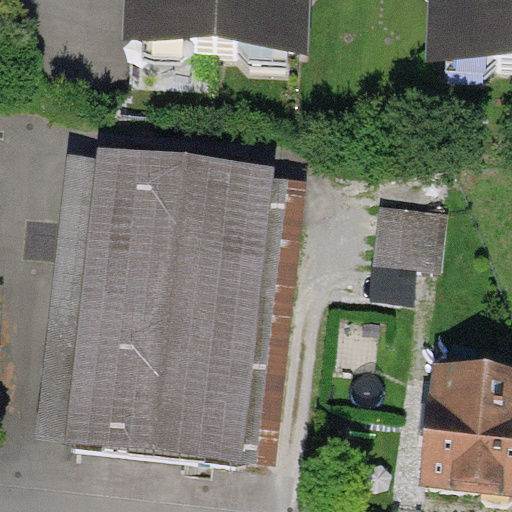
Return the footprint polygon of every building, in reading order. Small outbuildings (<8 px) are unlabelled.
[(300,63),(302,0),(128,0),(127,57),(300,63)] [(511,0),(424,0),(422,78),(511,80),(511,0)] [(270,192),(91,169),(53,464),(232,488),(270,192)] [(420,296),(420,271),(452,272),(453,208),(385,206),(383,295),(420,296)] [(511,509),(511,392),(433,387),(425,503),(511,509)]
